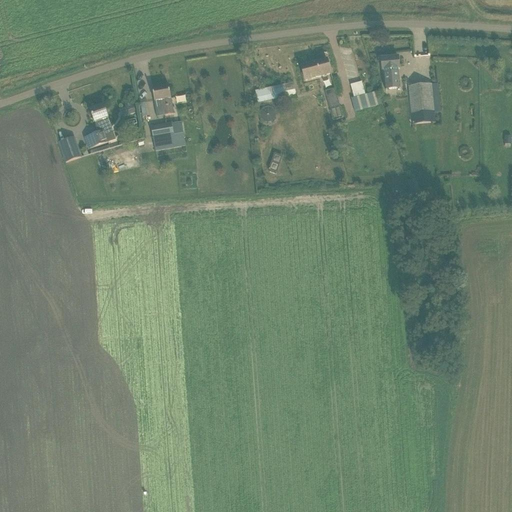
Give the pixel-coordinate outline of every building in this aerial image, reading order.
[(399,57),(381,59),(382,72),(384,72),(386,91),(400,90),(398,70),(400,70),(399,57)] [(302,67),(305,81),(331,74),(327,60),(302,67)] [(255,92),(258,103),(296,96),(293,84),(255,92)] [(412,115),(440,113),(438,85),(425,86),(409,88),(412,115)] [(169,86),(153,89),(154,99),(155,102),(156,108),(160,107),(161,111),(165,110),(166,116),(174,114),(171,96),(169,86)] [(326,92),(333,121),(343,118),(335,89),(326,92)] [(351,100),(355,112),(383,104),(379,92),(351,100)] [(104,106),(90,111),(93,118),(92,119),(93,122),(94,122),(98,134),(91,136),(95,148),(101,146),(109,143),(103,128),(111,126),(107,116),(104,106)] [(120,111),(123,118),(135,113),(133,106),(120,111)] [(261,111),(259,115),(260,121),(263,124),(268,125),(273,124),(276,120),(277,116),(276,111),(273,108),(268,107),(264,108),(261,111)] [(151,127),(155,152),(186,146),(181,122),(151,127)] [(59,144),(66,164),(82,159),(75,138),(59,144)] [(268,172),(276,175),(283,157),(275,154),(268,172)]
